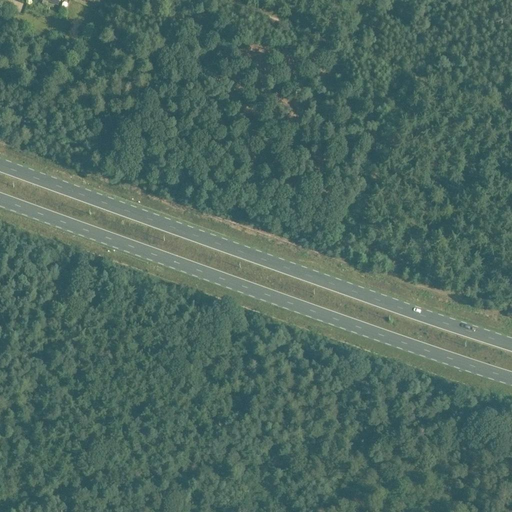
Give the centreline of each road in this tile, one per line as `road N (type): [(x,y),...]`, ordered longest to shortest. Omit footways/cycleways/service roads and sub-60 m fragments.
road 1 (primary): [(511,343),(0,164)]
road 2 (primary): [(0,200),(511,378)]
road 3 (track): [(414,79),(357,210)]
